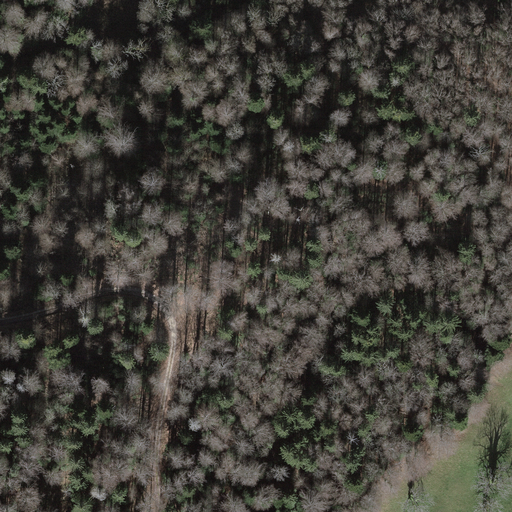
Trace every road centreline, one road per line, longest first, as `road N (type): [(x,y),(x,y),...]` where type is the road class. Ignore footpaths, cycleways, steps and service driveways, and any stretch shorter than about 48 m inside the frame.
road 1 (track): [(0,320),(118,288),(147,293),(165,311),(173,328),(158,458),(161,511)]
road 2 (track): [(346,0),(444,46),(511,99)]
